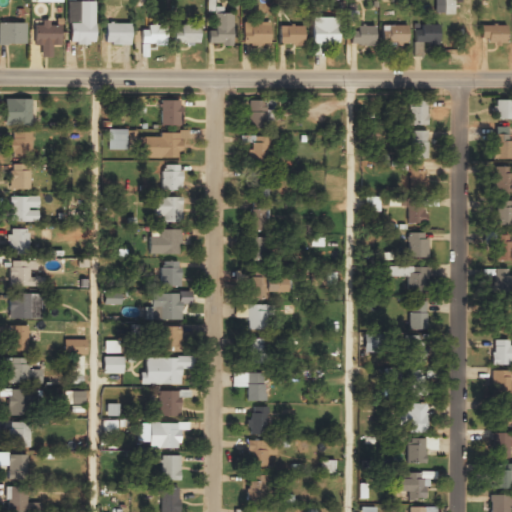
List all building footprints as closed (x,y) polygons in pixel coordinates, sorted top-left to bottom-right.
[(91,0),(91,1),(94,1),(94,41),(89,41),(89,44),(76,44),(76,41),(70,41),(70,22),(68,22),(68,1),(86,1),(86,0),(91,0)] [(222,6),(222,13),(232,13),(231,45),(218,45),(218,42),(208,42),(208,30),(214,30),(214,13),(214,10),(207,10),(207,0),(214,0),(214,6),(222,6)] [(454,14),(454,0),(434,0),(434,13),(454,14)] [(21,14),(21,23),(25,23),(25,43),(7,43),(7,44),(0,44),(0,23),(15,23),(16,14),(21,14)] [(338,43),(339,17),(313,17),(313,43),(338,43)] [(251,22),(251,25),(255,25),(255,23),(257,23),(257,24),(260,24),(260,22),(269,22),(269,42),(262,42),(262,45),(250,45),(250,43),(243,43),(243,22),(245,22),(245,20),(249,20),(249,22),(251,22)] [(111,21),(111,23),(129,23),(129,44),(111,44),(111,41),(105,41),(105,23),(109,23),(109,21),(111,21)] [(155,23),(155,25),(164,25),(164,44),(154,45),(154,42),(141,42),(141,30),(148,30),(148,25),(152,25),(152,23),(155,23)] [(198,25),(198,42),(192,42),(192,45),(186,45),(186,42),(174,42),(174,30),(180,30),(180,25),(185,25),(185,23),(188,23),(188,24),(198,25)] [(505,25),(505,42),(499,42),(499,45),(494,45),(494,42),(487,42),(487,37),(481,37),(481,25),(492,25),(492,23),(495,23),(495,25),(505,25)] [(292,24),(292,25),(302,25),(302,26),(302,45),(292,45),(292,43),(279,43),(279,26),(290,26),(290,24),(292,24)] [(374,25),(374,45),(363,45),(363,43),(350,43),(350,30),(357,30),(357,26),(361,26),(361,24),(363,24),(363,26),(374,25)] [(59,26),(58,44),(35,44),(35,25),(59,26)] [(406,25),(406,42),(400,42),(400,45),(394,45),(394,42),(382,42),(382,25),(406,25)] [(439,26),(414,26),(413,56),(422,56),(422,44),(438,45),(439,26)] [(31,99),(4,99),(4,125),(31,125),(31,99)] [(181,125),(181,100),(160,99),(160,125),(181,125)] [(266,100),(248,99),(248,127),(265,128),(266,100)] [(426,124),(426,99),(417,99),(417,106),(407,106),(407,125),(426,124)] [(511,119),(511,99),(496,100),(496,119),(511,119)] [(511,158),(511,153),(511,140),(507,140),(508,127),(495,127),(494,158),(511,158)] [(127,129),(108,129),(108,149),(127,149),(127,129)] [(427,131),(410,130),(409,159),(426,159),(427,131)] [(32,156),(31,131),(11,132),(12,157),(32,156)] [(181,157),(181,139),(188,138),(188,131),(160,131),(160,136),(143,137),(144,157),(181,157)] [(268,165),(269,136),(252,136),(252,149),(247,149),(246,164),(268,165)] [(161,190),(180,190),(181,165),(162,164),(161,190)] [(425,164),(404,164),(404,190),(424,191),(425,164)] [(29,189),(30,171),(24,171),(24,165),(10,165),(9,189),(29,189)] [(494,192),(511,191),(511,174),(508,175),(508,166),(494,166),(494,192)] [(266,196),(266,170),(253,171),(253,196),(266,196)] [(9,222),(37,222),(37,209),(38,209),(38,196),(9,196),(9,222)] [(181,197),(154,197),(154,216),(162,215),(163,223),(182,222),(181,197)] [(379,211),(379,197),(365,197),(364,211),(379,211)] [(423,222),(423,199),(400,200),(400,207),(406,206),(407,223),(423,222)] [(511,200),(495,200),(494,225),(511,225),(511,200)] [(266,230),(267,203),(252,203),(251,230),(266,230)] [(27,228),(8,229),(9,255),(28,254),(27,228)] [(180,254),(180,229),(160,229),(160,237),(149,236),(149,254),(180,254)] [(426,257),(426,233),(407,232),(407,257),(426,257)] [(511,260),(511,235),(493,234),(493,260),(511,260)] [(266,266),(267,237),(248,237),(247,265),(266,266)] [(9,286),(41,287),(41,277),(28,277),(29,269),(36,269),(36,261),(10,260),(9,286)] [(161,286),(180,286),(180,261),(161,261),(161,286)] [(427,292),(426,275),(437,275),(436,266),(388,266),(388,276),(407,276),(407,292),(427,292)] [(511,276),(507,277),(507,268),(493,268),(493,293),(511,292),(511,276)] [(251,298),(268,298),(268,291),(286,292),(286,277),(266,277),(266,272),(251,271),(251,298)] [(325,285),(325,272),(311,272),(310,285),(325,285)] [(104,304),(121,304),(121,292),(104,292),(104,304)] [(8,318),(43,318),(43,293),(9,293),(8,318)] [(152,307),(144,307),(144,319),(181,319),(180,293),(151,293),(152,307)] [(409,329),(425,329),(426,301),(409,301),(409,329)] [(247,304),(247,330),(266,330),(266,314),(273,314),(273,304),(247,304)] [(508,311),(493,311),(492,330),(508,330),(508,311)] [(8,350),(27,351),(27,325),(8,325),(8,350)] [(181,326),(162,326),(161,351),(180,352),(181,326)] [(364,352),(385,352),(385,334),(364,334),(364,352)] [(405,363),(422,363),(423,335),(405,335),(405,363)] [(248,363),(266,363),(266,338),(247,338),(248,363)] [(63,354),(86,355),(86,339),(64,339),(63,354)] [(492,364),(511,363),(511,345),(508,346),(508,340),(492,340),(492,364)] [(71,384),(83,384),(83,356),(71,356),(71,384)] [(122,356),(102,356),(102,373),(122,373),(122,356)] [(41,370),(28,369),(29,358),(8,357),(7,383),(41,384),(41,370)] [(140,384),(180,384),(180,368),(193,369),(193,358),(144,357),(144,372),(140,372),(140,384)] [(423,396),(423,370),(407,370),(407,397),(423,396)] [(510,395),(510,370),(492,370),(492,395),(510,395)] [(232,386),(247,386),(246,400),(263,401),(264,373),(232,372),(232,386)] [(6,415),(34,415),(34,389),(7,389),(6,415)] [(84,391),(64,391),(64,404),(84,404),(84,391)] [(159,416),(179,416),(179,391),(159,391),(159,416)] [(511,401),(495,401),(495,426),(511,426),(511,411),(511,401)] [(118,416),(118,403),(106,403),(106,416),(118,416)] [(425,433),(425,404),(410,403),(410,411),(398,411),(397,426),(408,426),(408,432),(425,433)] [(248,434),(267,434),(266,406),(251,407),(252,419),(247,419),(248,434)] [(117,420),(102,420),(102,436),(116,436),(117,420)] [(29,447),(29,422),(9,422),(8,447),(29,447)] [(179,424),(140,424),(140,440),(149,441),(149,448),(178,448),(179,424)] [(508,458),(508,446),(511,446),(511,432),(490,432),(490,457),(508,458)] [(424,463),(425,438),(407,438),(406,463),(424,463)] [(266,454),(276,454),(276,441),(247,440),(246,466),(266,467),(266,454)] [(7,479),(26,479),(26,453),(0,453),(0,464),(7,465),(7,479)] [(179,456),(161,455),(160,480),(179,480),(179,456)] [(335,460),(320,460),(320,472),(335,472),(335,460)] [(511,480),(511,463),(507,463),(506,470),(493,469),(492,488),(510,488),(510,480),(511,480)] [(419,473),(399,472),(398,485),(390,485),(390,492),(408,493),(407,498),(426,499),(426,479),(419,479),(419,473)] [(249,502),(265,502),(264,475),(248,475),(249,502)] [(40,511),(40,503),(26,502),(26,487),(5,486),(5,499),(9,499),(9,511),(15,511),(40,511)] [(178,511),(179,487),(160,487),(159,511),(178,511)] [(509,511),(509,506),(511,505),(511,493),(490,493),(489,511),(509,511)]
